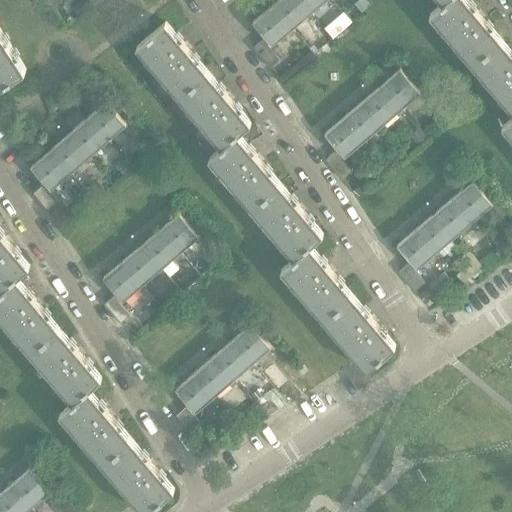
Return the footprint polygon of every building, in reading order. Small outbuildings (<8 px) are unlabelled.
[(316,16),(312,12),(301,0),(279,0),(273,5),(293,29),(307,17),(311,21),(316,16)] [(334,0),(333,0),(301,0),(312,12),(325,1),(329,5),(334,0)] [(503,40),(468,0),(448,0),(445,2),(432,14),(475,64),(503,40)] [(254,22),(269,39),(272,43),(274,45),(288,33),(292,37),(297,32),(293,29),(273,5),(254,22)] [(138,46),(180,96),(208,71),(166,22),(138,46)] [(0,86),(26,70),(0,28),(0,86)] [(270,45),(272,43),(269,39),(266,41),(265,39),(255,48),(272,68),(282,60),(270,45)] [(511,50),(503,40),(475,64),(511,107),(511,50)] [(402,69),(384,85),(404,108),(416,97),(421,101),(425,96),(402,69)] [(208,71),(180,96),(223,146),(238,133),(251,122),(208,71)] [(407,111),(404,108),(384,85),(365,101),(385,124),(398,112),(403,116),(407,111)] [(107,101),(89,118),(108,141),(122,129),(126,133),(130,128),(107,101)] [(388,128),(385,124),(365,101),(346,117),(366,140),(379,129),(384,132),(388,128)] [(327,133),(342,151),(345,155),(347,157),(361,145),(365,148),(369,144),(366,140),(346,117),(327,133)] [(111,144),(108,141),(89,118),(70,134),(90,156),(103,145),(107,149),(111,144)] [(238,133),(223,146),(210,157),(252,207),(281,183),(238,133)] [(93,160),(90,156),(70,134),(52,149),(72,172),(84,161),(89,165),(93,160)] [(33,166),(48,183),(51,187),(53,189),(66,177),(71,181),(75,176),(72,172),(52,149),(33,166)] [(342,158),(345,155),(342,151),(339,154),(337,152),(327,161),(344,180),(354,171),(342,158)] [(474,180),(455,196),(476,220),(489,208),(493,212),(497,207),(474,180)] [(48,189),(51,187),(48,183),(44,185),(43,184),(33,192),(50,212),(60,203),(48,189)] [(281,183),(252,207),(295,258),(311,245),(324,233),(281,183)] [(479,223),(476,220),(455,196),(437,212),(457,235),(470,224),(475,228),(479,223)] [(460,239),(457,235),(437,212),(418,228),(439,251),(452,240),(456,244),(460,239)] [(180,213),(162,228),(181,251),(194,240),(199,244),(203,239),(180,213)] [(184,255),(181,251),(162,228),(143,244),(163,267),(176,256),(180,260),(184,255)] [(399,244),(414,262),(418,266),(420,268),(433,256),(438,260),(442,255),(439,251),(418,228),(399,244)] [(31,266),(0,229),(0,288),(2,291),(18,278),(31,266)] [(166,271),(163,267),(143,244),(124,260),(144,283),(157,272),(162,276),(166,271)] [(353,295),(311,245),(295,258),(282,269),(325,319),(353,295)] [(105,277),(120,293),(123,297),(125,300),(139,288),(143,292),(147,287),(144,283),(124,260),(105,277)] [(415,269),(418,266),(414,262),(411,265),(409,263),(399,272),(416,291),(427,283),(415,269)] [(0,293),(0,315),(31,352),(60,327),(18,278),(2,291),(0,293)] [(119,300),(123,297),(120,293),(116,296),(114,294),(105,303),(123,323),(132,315),(119,300)] [(396,345),(353,295),(325,319),(354,353),(368,369),(396,345)] [(251,324),(233,340),(253,363),(266,352),(270,356),(274,351),(251,324)] [(103,377),(60,327),(31,352),(74,402),(89,388),(103,377)] [(256,366),(253,363),(233,340),(214,356),(234,379),(247,368),(252,371),(256,366)] [(214,356),(196,371),(216,395),(229,383),(233,387),(237,382),(234,379),(214,356)] [(219,398),(216,395),(196,371),(177,387),(191,404),(195,409),(197,411),(210,399),(215,403),(219,398)] [(61,413),(104,463),(133,439),(89,388),(74,402),(61,413)] [(192,411),(195,409),(191,404),(188,407),(187,405),(177,414),(195,435),(205,427),(192,411)] [(148,511),(175,489),(133,439),(104,463),(135,500),(145,511),(148,511)] [(54,494),(31,467),(12,483),(32,506),(45,495),(49,498),(54,494)] [(32,511),(35,510),(32,506),(12,483),(0,492),(0,506),(4,511),(24,511),(26,511),(27,511),(32,511)] [(449,492),(440,497),(445,505),(454,500),(449,492)]
